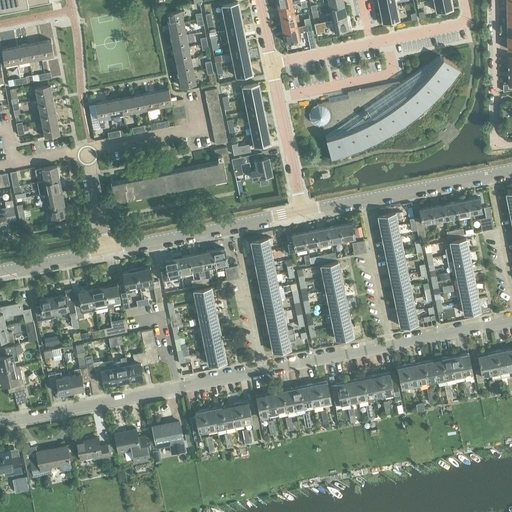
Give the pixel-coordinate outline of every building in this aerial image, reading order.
[(0,0),(0,10),(0,11),(0,9),(0,8),(17,5),(18,7),(28,5),(47,2),(46,0),(0,0)] [(396,7),(394,0),(379,0),(381,10),(396,7)] [(452,8),(450,0),(435,0),(437,11),(452,8)] [(422,1),(417,2),(420,18),(438,15),(438,11),(425,14),(422,1)] [(216,2),(203,4),(207,21),(212,19),(210,8),(217,7),(216,2)] [(223,5),(225,17),(239,14),(237,2),(223,5)] [(295,15),(292,3),(278,6),(280,18),(295,15)] [(347,17),(344,5),(330,8),(332,20),(347,17)] [(384,22),(398,19),(396,7),(381,10),(384,22)] [(176,10),(166,12),(169,25),(184,22),(181,9),(176,10)] [(239,14),(225,17),(228,29),(242,26),(239,14)] [(297,26),(295,15),(280,18),(283,30),(297,26)] [(332,20),(314,23),(316,33),(324,31),(323,27),(333,25),(335,32),(349,29),(347,17),(332,20)] [(186,34),(184,22),(169,25),(171,37),(186,34)] [(311,24),(305,25),(297,26),(283,30),(285,42),(300,39),(299,33),(306,31),(312,30),(311,24)] [(228,29),(230,41),(244,38),(242,26),(228,29)] [(171,37),(174,49),(189,46),(186,34),(171,37)] [(247,50),(244,38),(230,41),(232,52),(247,50)] [(54,55),(51,40),(39,42),(42,58),(54,55)] [(39,42),(26,45),(29,60),(42,58),(39,42)] [(22,61),(29,60),(26,45),(14,47),(17,62),(20,78),(21,84),(27,83),(26,77),(23,77),(23,73),(22,65),(22,61)] [(191,58),(189,46),(174,49),(176,61),(191,58)] [(4,65),(17,62),(14,47),(2,50),(4,65)] [(229,58),(230,65),(235,64),(249,61),(247,50),(232,52),(233,57),(229,58)] [(312,110),(311,113),(311,117),(312,120),(315,123),(319,124),(322,124),(326,138),(331,158),(350,152),(369,145),(387,136),(403,125),(419,113),(434,100),(448,85),(460,69),(443,57),(440,55),(404,80),(400,83),(399,82),(347,92),(348,97),(329,101),(317,103),(317,105),(314,107),(312,110)] [(176,61),(178,74),(194,71),(191,58),(176,61)] [(249,61),(235,64),(236,71),(237,77),(251,74),(249,61)] [(196,83),(194,71),(178,74),(181,86),(196,83)] [(223,103),(229,102),(246,99),(260,96),(257,83),(243,86),(244,92),(239,93),(240,96),(232,97),(231,96),(232,95),(230,85),(220,87),(223,103)] [(50,84),(35,87),(37,100),(53,97),(50,84)] [(169,88),(156,91),(159,107),(171,104),(171,101),(169,88)] [(204,90),(205,96),(218,94),(216,88),(204,90)] [(156,91),(144,93),(147,109),(159,107),(156,91)] [(144,93),(131,96),(134,111),(147,109),(144,93)] [(219,100),(218,94),(205,96),(207,102),(219,100)] [(131,96),(119,98),(123,114),(134,111),(131,96)] [(246,99),(248,110),(262,107),(260,96),(246,99)] [(37,100),(40,112),(55,109),(53,97),(37,100)] [(119,98),(107,101),(110,116),(123,114),(119,98)] [(171,104),(172,107),(184,105),(183,99),(171,101),(171,104)] [(220,106),(219,100),(207,102),(208,108),(220,106)] [(103,118),(110,116),(107,101),(95,103),(99,126),(105,124),(103,118)] [(19,107),(18,103),(12,104),(15,117),(21,116),(25,115),(25,112),(20,113),(19,107)] [(184,105),(172,107),(173,113),(185,111),(184,105)] [(209,114),(221,112),(220,106),(208,108),(209,114)] [(248,110),(251,122),(265,119),(262,107),(248,110)] [(40,112),(42,124),(57,121),(55,109),(40,112)] [(173,113),(174,119),(186,117),(185,111),(173,113)] [(222,118),(221,112),(209,114),(210,120),(222,118)] [(188,123),(186,117),(174,119),(175,125),(188,123)] [(211,126),(224,124),(222,118),(210,120),(211,126)] [(267,131),(265,119),(251,122),(253,134),(267,131)] [(60,134),(57,121),(42,124),(44,137),(60,134)] [(225,130),(224,124),(211,126),(213,132),(225,130)] [(213,132),(214,138),(226,136),(225,130),(213,132)] [(270,143),(267,131),(253,134),(254,139),(250,140),(251,147),(270,143)] [(227,142),(226,136),(214,138),(215,144),(227,142)] [(234,155),(251,151),(249,144),(238,146),(237,143),(231,144),(234,155)] [(215,156),(218,156),(219,159),(217,163),(112,184),(111,181),(110,181),(115,202),(227,179),(224,163),(230,162),(226,147),(214,149),(215,156)] [(259,153),(231,159),(233,165),(235,175),(242,174),(240,164),(250,161),(253,179),(260,177),(268,176),(272,175),(268,157),(263,158),(261,152),(259,153)] [(43,174),(44,181),(59,178),(57,165),(34,170),(36,175),(43,174)] [(10,172),(13,187),(19,185),(16,171),(10,172)] [(7,173),(2,174),(4,186),(10,185),(7,173)] [(44,181),(37,182),(40,194),(46,193),(62,190),(59,178),(44,181)] [(40,194),(42,207),(64,202),(62,190),(46,193),(40,194)] [(479,197),(467,199),(470,213),(482,211),(479,197)] [(458,216),(470,213),(467,199),(455,201),(458,216)] [(446,218),(458,216),(455,201),(443,204),(446,218)] [(67,215),(64,202),(42,207),(43,212),(50,210),(51,218),(52,217),(53,223),(67,221),(65,215),(67,215)] [(6,207),(0,208),(0,227),(8,226),(7,222),(16,220),(13,203),(5,205),(6,207)] [(443,204),(431,206),(434,220),(446,218),(443,204)] [(416,224),(417,230),(419,237),(425,236),(423,223),(434,220),(431,206),(419,209),(420,216),(415,217),(416,224)] [(28,215),(27,209),(18,211),(20,224),(26,223),(25,215),(28,215)] [(379,215),(381,227),(397,224),(396,218),(399,217),(398,211),(379,215)] [(492,216),(486,217),(488,229),(494,228),(492,216)] [(482,230),(488,229),(486,217),(480,219),(482,230)] [(352,223),(340,225),(343,240),(355,238),(352,223)] [(397,224),(381,227),(384,240),(399,237),(397,224)] [(331,242),(343,240),(340,225),(328,228),(331,242)] [(363,236),(361,227),(355,228),(356,237),(363,236)] [(319,245),(331,242),(328,228),(316,230),(319,245)] [(316,230),(304,232),(307,247),(319,245),(316,230)] [(288,247),(289,253),(296,252),(295,249),(307,247),(304,232),(292,235),(293,240),(287,241),(288,247)] [(384,240),(386,252),(402,249),(399,237),(384,240)] [(252,241),(254,253),(270,250),(267,238),(252,241)] [(445,248),(446,255),(468,250),(465,238),(451,241),(452,247),(445,248)] [(364,240),(358,242),(360,253),(366,252),(364,240)] [(354,255),(360,253),(358,242),(352,243),(354,255)] [(224,248),(212,250),(215,265),(227,263),(224,248)] [(402,249),(386,252),(389,264),(404,261),(402,249)] [(205,278),(203,279),(204,285),(209,284),(208,278),(211,277),(208,266),(215,265),(212,250),(200,253),(205,278)] [(270,250),(254,253),(257,266),(272,262),(270,250)] [(448,261),(455,259),(455,264),(470,261),(468,250),(446,255),(448,261)] [(200,253),(188,255),(192,270),(198,269),(200,276),(199,279),(203,279),(205,278),(200,253)] [(188,255),(177,258),(180,272),(181,276),(192,274),(192,270),(188,255)] [(166,267),(160,268),(162,280),(181,276),(180,272),(177,258),(165,260),(166,267)] [(389,264),(391,277),(407,273),(404,261),(389,264)] [(455,264),(458,276),(472,273),(470,261),(455,264)] [(257,266),(259,278),(275,275),(272,262),(257,266)] [(322,265),(324,277),(340,274),(337,262),(322,265)] [(237,266),(231,267),(233,279),(239,277),(237,266)] [(144,267),(136,269),(139,286),(147,284),(148,289),(153,287),(156,302),(162,301),(158,281),(153,282),(150,267),(144,268),(144,267)] [(227,280),(233,279),(231,267),(225,268),(227,280)] [(131,287),(139,286),(136,269),(128,270),(128,271),(122,272),(126,292),(120,293),(124,309),(130,308),(127,293),(132,292),(131,287)] [(450,272),(440,274),(441,280),(451,278),(450,272)] [(407,273),(391,277),(394,289),(409,286),(407,273)] [(472,273),(458,276),(460,288),(474,285),(472,273)] [(340,274),(324,277),(327,290),(342,287),(340,274)] [(275,275),(259,278),(262,290),(277,287),(275,275)] [(117,284),(103,287),(107,308),(114,306),(113,304),(120,303),(117,284)] [(460,288),(463,301),(477,298),(474,285),(460,288)] [(262,290),(264,302),(280,299),(284,298),(282,286),(277,287),(262,290)] [(394,289),(396,301),(412,298),(409,286),(394,289)] [(101,309),(107,308),(103,287),(91,289),(95,310),(101,309)] [(195,290),(197,303),(213,299),(210,287),(195,290)] [(327,290),(329,302),(345,299),(342,287),(327,290)] [(79,298),(73,300),(77,318),(84,317),(83,312),(95,310),(91,289),(78,291),(79,298)] [(65,294),(52,296),(55,312),(56,317),(70,315),(72,326),(74,327),(79,327),(77,319),(77,318),(73,300),(67,301),(65,294)] [(41,306),(34,307),(37,321),(49,318),(56,317),(55,312),(52,296),(39,299),(41,306)] [(396,301),(399,313),(414,310),(412,298),(396,301)] [(479,310),(477,298),(463,301),(465,313),(479,310)] [(213,299),(197,303),(200,315),(215,312),(213,299)] [(280,299),(264,302),(267,315),(282,312),(280,299)] [(345,299),(329,302),(332,314),(347,311),(345,299)] [(0,328),(6,327),(4,319),(9,317),(8,316),(23,313),(25,322),(32,320),(30,308),(23,309),(21,302),(0,306),(0,328)] [(414,310),(399,313),(401,326),(416,323),(417,327),(422,326),(421,322),(435,319),(434,314),(420,317),(421,321),(416,321),(414,310)] [(332,314),(334,327),(350,324),(347,311),(332,314)] [(200,315),(202,327),(217,324),(215,312),(200,315)] [(267,315),(269,327),(284,324),(282,312),(267,315)] [(111,327),(111,328),(125,325),(124,319),(110,321),(111,327)] [(217,324),(202,327),(205,340),(220,336),(217,324)] [(269,327),(271,339),(294,335),(292,328),(286,329),(284,324),(269,327)] [(352,336),(350,324),(334,327),(337,339),(352,336)] [(126,331),(125,325),(111,328),(113,334),(126,331)] [(0,344),(0,347),(15,344),(12,331),(7,332),(6,327),(0,328),(0,344)] [(113,334),(111,328),(111,327),(103,328),(99,329),(100,336),(113,334)] [(27,331),(29,340),(37,338),(35,329),(27,331)] [(152,329),(141,331),(142,338),(153,336),(152,329)] [(295,340),(294,335),(271,339),(274,351),(289,348),(288,342),(295,340)] [(142,338),(143,345),(155,342),(153,336),(142,338)] [(205,340),(207,352),(222,349),(220,336),(205,340)] [(1,355),(0,355),(0,370),(15,367),(14,361),(18,360),(17,353),(22,352),(21,347),(20,342),(15,344),(0,347),(0,346),(0,350),(0,352),(1,355)] [(155,342),(143,345),(144,351),(156,349),(155,342)] [(77,353),(84,352),(82,343),(75,345),(77,353)] [(45,358),(53,356),(51,349),(43,351),(45,358)] [(144,351),(146,357),(157,355),(156,349),(144,351)] [(225,361),(222,349),(207,352),(209,364),(213,363),(218,362),(225,361)] [(504,350),(496,352),(501,377),(509,375),(508,370),(504,350)] [(143,378),(140,365),(147,364),(146,357),(144,351),(132,354),(134,363),(127,365),(130,380),(143,378)] [(496,352),(487,354),(491,373),(492,380),(489,380),(491,387),(496,386),(495,378),(501,377),(496,352)] [(468,354),(460,355),(464,375),(464,377),(473,376),(472,373),(468,354)] [(480,369),(475,370),(478,384),(484,382),(482,375),(491,373),(487,354),(478,356),(480,369)] [(157,355),(146,357),(147,364),(158,362),(157,355)] [(455,377),(464,375),(460,355),(451,357),(455,377)] [(122,366),(114,367),(117,383),(130,380),(127,365),(125,357),(120,358),(122,366)] [(454,377),(455,377),(451,357),(442,359),(446,379),(446,381),(455,379),(454,377)] [(446,379),(442,359),(433,361),(437,380),(446,379)] [(102,360),(93,362),(95,374),(102,373),(104,385),(117,383),(114,367),(112,360),(102,362),(102,360)] [(433,361),(424,362),(428,382),(437,380),(433,361)] [(89,375),(95,374),(93,362),(86,363),(87,367),(89,375)] [(428,382),(424,362),(415,364),(419,384),(420,386),(428,384),(428,382)] [(398,368),(401,387),(419,384),(415,364),(398,368)] [(17,374),(15,367),(0,370),(0,376),(2,385),(7,383),(9,391),(14,390),(14,394),(24,391),(22,379),(23,379),(21,373),(17,374)] [(75,374),(68,375),(71,391),(84,389),(82,382),(89,381),(88,375),(89,375),(87,367),(74,369),(75,374)] [(59,394),(71,391),(68,375),(62,377),(61,372),(48,374),(50,388),(57,387),(59,394)] [(390,374),(380,376),(384,395),(393,394),(394,400),(400,399),(396,377),(390,378),(390,374)] [(376,397),(384,395),(380,376),(372,377),(376,397)] [(363,379),(367,399),(376,397),(372,377),(363,379)] [(367,400),(367,399),(363,379),(354,381),(358,401),(359,402),(367,400)] [(346,383),(350,402),(358,401),(354,381),(346,383)] [(331,402),(327,382),(318,384),(322,404),(331,402)] [(341,404),(350,402),(346,383),(331,386),(335,405),(341,404)] [(318,384),(309,386),(313,406),(322,404),(318,384)] [(313,408),(313,406),(309,386),(300,387),(304,407),(304,410),(313,408)] [(295,409),(304,407),(300,387),(291,389),(295,409)] [(291,389),(282,391),(286,411),(287,413),(296,411),(295,409),(291,389)] [(286,411),(282,391),(274,393),(278,413),(286,411)] [(274,393),(265,394),(269,414),(278,413),(274,393)] [(265,394),(256,396),(260,416),(261,418),(269,416),(269,414),(265,394)] [(248,402),(239,404),(243,424),(251,422),(253,429),(259,428),(256,414),(251,415),(248,402)] [(423,402),(416,404),(418,411),(424,410),(423,402)] [(234,425),(243,424),(239,404),(230,406),(234,425)] [(221,407),(225,427),(234,425),(230,406),(221,407)] [(216,429),(225,427),(221,407),(212,409),(216,429)] [(204,411),(208,431),(216,429),(212,409),(204,411)] [(199,432),(208,431),(204,411),(195,413),(195,416),(190,417),(195,441),(201,439),(199,432)] [(179,421),(152,426),(157,448),(169,446),(170,453),(185,450),(179,421)] [(149,460),(147,451),(145,436),(137,438),(136,430),(115,434),(118,452),(131,449),(132,454),(134,463),(149,460)] [(109,456),(114,455),(112,443),(106,444),(99,446),(97,437),(76,441),(80,459),(93,457),(94,461),(109,458),(109,456)] [(63,470),(71,469),(66,445),(36,451),(38,460),(30,461),(33,476),(50,473),(49,467),(62,465),(63,470)] [(0,471),(5,471),(5,475),(22,472),(19,456),(11,458),(9,450),(0,452),(0,471)] [(26,478),(18,480),(20,491),(29,489),(26,478)]
